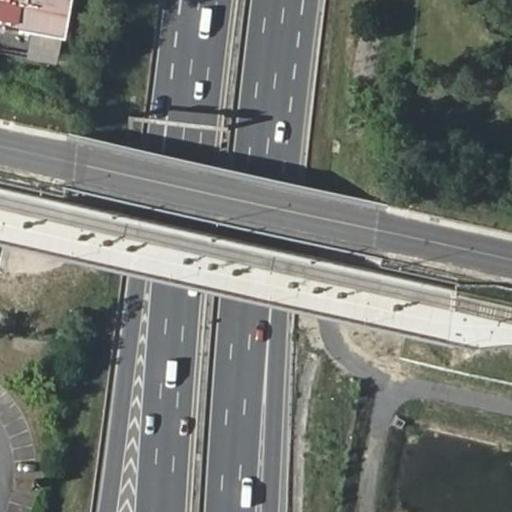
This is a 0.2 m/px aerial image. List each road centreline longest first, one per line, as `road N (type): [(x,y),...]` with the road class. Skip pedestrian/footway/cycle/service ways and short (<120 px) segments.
road 1 (tertiary): [(0,145),(511,258)]
road 2 (motorway): [(184,0),(157,124),(109,511)]
road 3 (motorway): [(210,0),(163,511)]
road 4 (motorway): [(272,511),(288,184),(258,134)]
road 5 (motorway): [(229,511),(258,134)]
road 6 (motorway): [(258,134),(277,0)]
